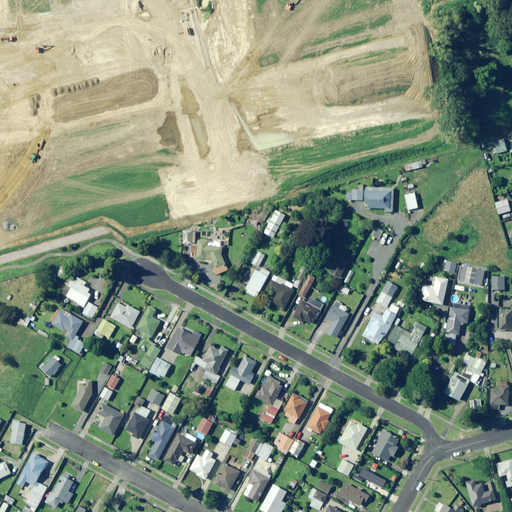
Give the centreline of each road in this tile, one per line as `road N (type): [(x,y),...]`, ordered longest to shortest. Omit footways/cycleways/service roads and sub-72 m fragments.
road 1 (residential): [(142,270),(424,425),(438,453)]
road 2 (residential): [(50,431),(198,511)]
